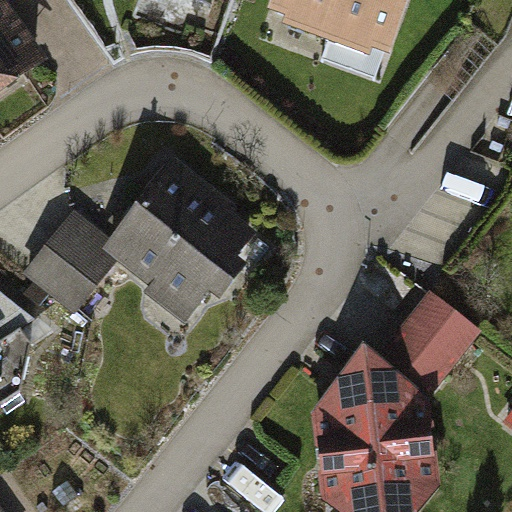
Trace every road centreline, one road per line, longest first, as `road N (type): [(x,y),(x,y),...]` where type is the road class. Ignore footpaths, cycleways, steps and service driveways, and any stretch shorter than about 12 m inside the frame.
road 1 (residential): [(336,223),(314,184),(208,102),(154,91),(111,106),(0,186)]
road 2 (residential): [(141,511),(331,266),(336,223)]
road 3 (residential): [(336,223),(391,196),(511,66)]
